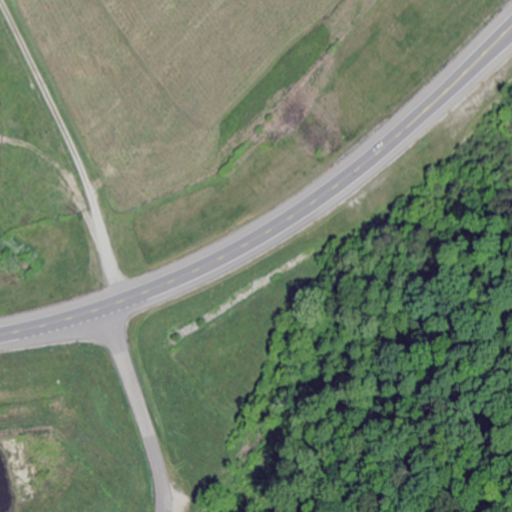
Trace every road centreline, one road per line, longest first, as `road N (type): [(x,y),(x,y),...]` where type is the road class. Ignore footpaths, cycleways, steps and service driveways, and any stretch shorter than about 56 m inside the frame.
road 1 (trunk): [(511,31),(379,153),(267,233),(145,293),(0,335)]
road 2 (residential): [(162,511),(144,417),(103,309)]
